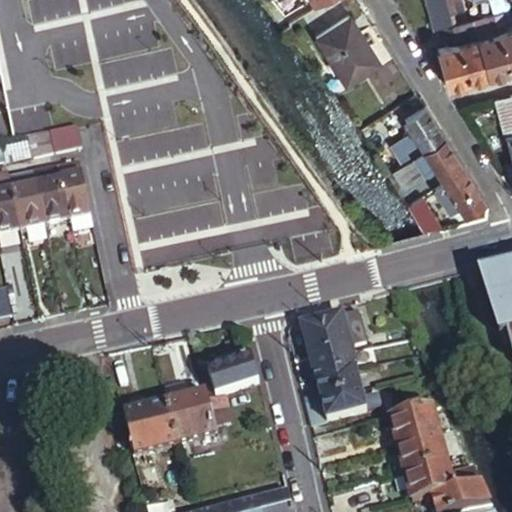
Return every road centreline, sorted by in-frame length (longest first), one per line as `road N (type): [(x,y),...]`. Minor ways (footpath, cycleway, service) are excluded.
road 1 (residential): [(0,360),(261,301)]
road 2 (residential): [(261,301),(511,237)]
road 3 (residential): [(308,511),(261,301)]
road 4 (residential): [(511,206),(438,96)]
